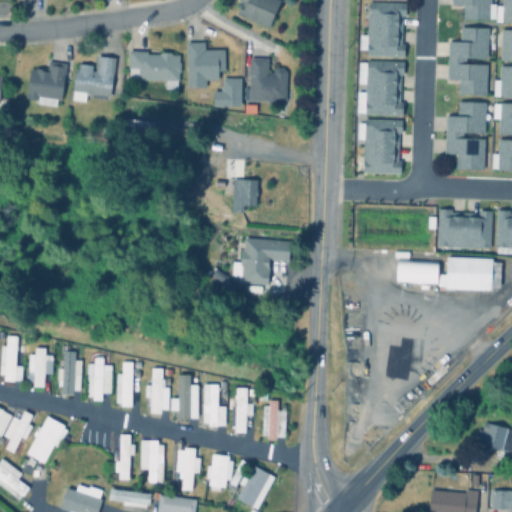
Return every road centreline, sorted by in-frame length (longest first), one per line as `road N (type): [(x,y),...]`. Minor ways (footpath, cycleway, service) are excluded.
road 1 (tertiary): [(319,250),(313,462),(334,510)]
road 2 (secondary): [(332,511),(511,331)]
road 3 (residential): [(0,30),(89,24),(192,0)]
road 4 (tertiary): [(327,0),(323,130)]
road 5 (tertiary): [(323,130),(319,250)]
